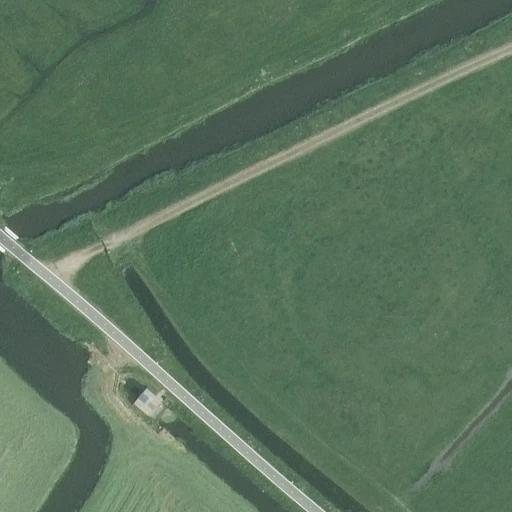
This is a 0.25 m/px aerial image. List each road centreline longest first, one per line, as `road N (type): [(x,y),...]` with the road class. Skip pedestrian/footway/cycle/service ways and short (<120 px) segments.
road 1 (track): [(50,280),(102,245),(511,50)]
road 2 (unclassified): [(319,511),(0,239)]
road 3 (track): [(120,511),(129,438),(95,392),(128,350)]
